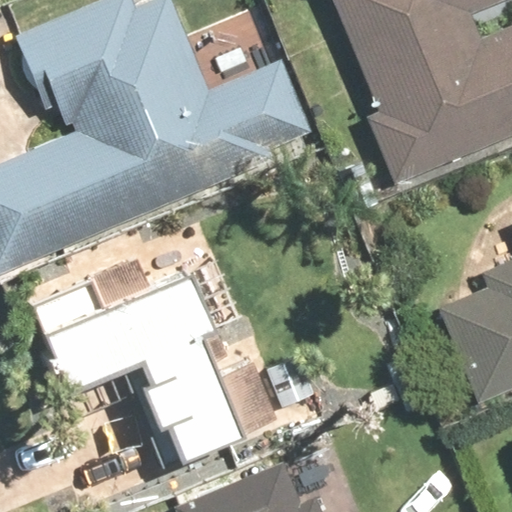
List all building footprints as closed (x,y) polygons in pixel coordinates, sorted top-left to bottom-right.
[(121,0),(99,0),(8,37),(25,80),(40,74),(67,140),(0,167),(0,266),(310,140),(278,63),(200,95),(160,0),(135,0),(124,5),(121,0)] [(315,0),(370,112),(359,117),(395,191),(511,134),(511,22),(476,39),(466,18),(504,0),(315,0)] [(511,228),(511,262),(433,303),(472,404),(511,388),(511,220),(509,222),(511,228)] [(175,271),(32,329),(56,387),(125,359),(135,383),(122,388),(138,427),(150,422),(167,464),(228,440),(184,332),(198,327),(175,271)] [(277,464),(164,511),(163,511),(317,511),(309,492),(292,499),(277,464)]
